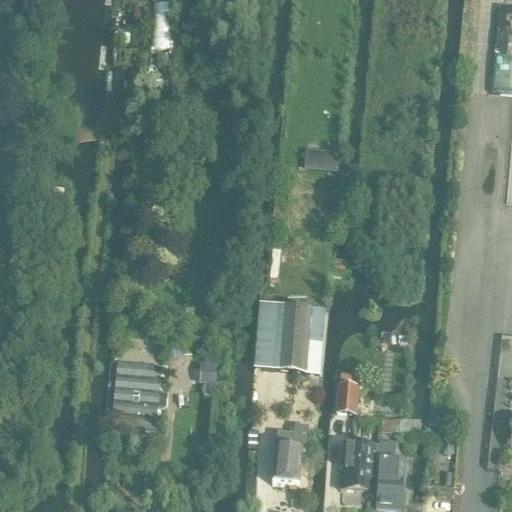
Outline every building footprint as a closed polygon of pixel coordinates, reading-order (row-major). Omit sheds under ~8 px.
[(178,9),(178,0),(153,0),(153,7),(150,52),(175,53),(178,9)] [(134,10),(132,34),(141,35),(144,11),(134,10)] [(142,48),(114,47),(113,69),(141,71),(142,48)] [(30,118),(5,115),(1,142),(26,145),(30,118)] [(324,155),(323,173),(336,174),(338,156),(324,155)] [(44,190),(42,203),(61,205),(62,192),(44,190)] [(256,336),(254,371),(318,377),(323,312),(262,307),(259,307),(256,336)] [(199,387),(205,387),(205,397),(221,399),(221,388),(223,388),(224,371),(223,371),(223,358),(207,357),(206,369),(200,369),(199,387)] [(160,370),(117,367),(111,431),(154,435),(160,370)] [(356,419),(358,391),(338,389),(336,417),(356,419)] [(381,438),(392,439),(392,431),(400,431),(400,425),(381,424),(381,438)] [(299,489),(302,453),(306,454),(308,428),(294,427),(293,437),(276,435),(272,487),(299,489)] [(247,452),(257,453),(258,437),(249,436),(247,452)] [(455,447),(447,443),(440,447),(440,454),(447,459),(454,454),(455,447)] [(375,448),(343,446),(340,493),(372,495),(375,448)] [(399,511),(401,479),(402,464),(387,464),(387,460),(386,460),(386,458),(379,458),(379,459),(378,459),(374,511),(399,511)] [(444,477),(443,488),(452,488),(452,477),(444,477)] [(436,491),(436,499),(451,500),(452,492),(436,491)]
